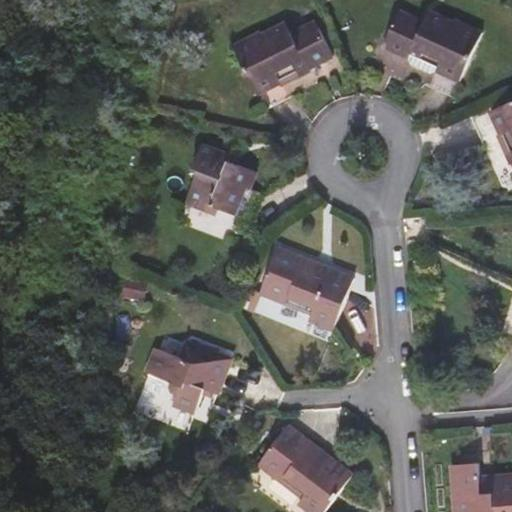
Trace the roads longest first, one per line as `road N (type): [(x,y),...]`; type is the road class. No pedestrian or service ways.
road 1 (residential): [(423,511),(390,207)]
road 2 (residential): [(390,207),(414,167),(404,136),(378,118),(347,119),(323,140),(316,171),(330,199)]
